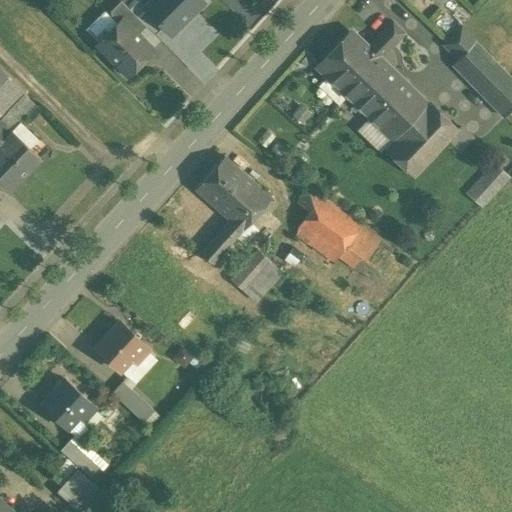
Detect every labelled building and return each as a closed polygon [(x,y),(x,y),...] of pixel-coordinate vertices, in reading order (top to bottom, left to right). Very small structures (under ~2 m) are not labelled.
[(146,25),(121,0),(120,0),(110,10),(111,16),(117,23),(122,18),(138,34),(146,25)] [(200,0),(152,0),(146,7),(171,32),(202,1),(200,0)] [(138,34),(122,18),(117,23),(108,32),(106,30),(103,29),(96,36),(96,39),(98,42),(97,43),(128,75),(153,49),(138,34)] [(393,20),(368,48),(376,56),(379,59),(393,44),(419,68),(430,56),(393,20)] [(461,27),(444,44),(459,58),(476,41),(461,27)] [(352,33),(319,66),(343,89),(376,56),(368,48),(352,33)] [(511,83),(511,78),(476,41),(459,58),(454,64),(493,104),(511,83)] [(379,59),(376,56),(343,89),(394,139),(426,104),(379,59)] [(0,119),(26,92),(0,67),(0,119)] [(0,120),(0,121),(10,131),(12,130),(20,121),(35,106),(24,95),(0,120)] [(394,139),(385,148),(428,188),(472,141),(429,101),(426,104),(394,139)] [(0,143),(11,131),(10,131),(0,121),(0,143)] [(20,121),(12,130),(30,147),(38,139),(20,121)] [(0,143),(0,185),(7,192),(41,157),(30,147),(12,130),(10,131),(11,131),(0,143)] [(224,155),(195,188),(217,208),(247,175),(224,155)] [(495,164),(468,193),(481,205),(508,176),(495,164)] [(271,197),(247,175),(217,208),(230,219),(242,230),(271,197)] [(361,225),(307,187),(297,202),(309,210),(298,227),(296,234),(334,261),(339,256),(361,225)] [(230,219),(201,252),(213,263),(242,230),(230,219)] [(393,248),(361,225),(339,256),(371,279),(393,248)] [(257,249),(231,279),(244,291),(271,261),(257,249)] [(285,272),(271,261),(244,291),(259,303),(285,272)] [(149,348),(119,321),(95,347),(120,370),(130,358),(135,363),(149,348)] [(96,406),(66,379),(42,404),(67,427),(77,416),(82,421),(96,406)] [(153,410),(123,381),(113,392),(143,421),(153,410)] [(90,456),(71,438),(61,449),(73,461),(80,467),(90,456)] [(95,511),(112,494),(98,483),(80,467),(73,461),(49,486),(78,511),(95,511)] [(112,494),(95,511),(116,511),(124,502),(112,494)] [(2,499),(0,500),(0,511),(14,511),(15,511),(2,499)]
